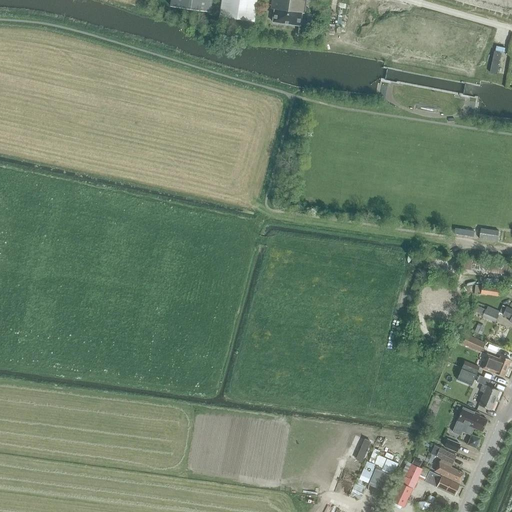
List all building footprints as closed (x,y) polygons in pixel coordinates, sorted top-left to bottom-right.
[(212,0),(170,0),(169,6),(211,12),(212,0)] [(257,0),(221,0),(219,17),(255,22),(257,0)] [(305,0),(272,0),(272,10),(274,11),(272,23),(300,27),(302,14),(304,14),(305,0)] [(454,234),(473,237),(474,231),(455,228),(454,234)] [(498,231),(480,228),(479,239),(497,242),(498,231)] [(411,265),(420,266),(421,259),(413,257),(411,265)] [(461,259),(460,269),(471,271),(472,261),(461,259)] [(501,275),(502,265),(472,261),(471,271),(501,275)] [(499,288),(482,286),(481,294),(498,296),(499,288)] [(495,322),(498,315),(497,315),(499,311),(487,306),(486,309),(478,306),(475,312),(482,315),(482,316),(495,322)] [(499,313),(511,319),(509,322),(511,323),(511,309),(506,307),(502,306),(499,313)] [(474,332),(481,335),(484,326),(478,323),(474,332)] [(480,352),(485,343),(466,335),(462,344),(480,352)] [(504,377),(510,360),(500,356),(499,359),(487,354),(481,368),(494,373),(504,377)] [(465,362),(462,369),(477,375),(480,368),(465,362)] [(462,369),(457,380),(472,386),(477,375),(466,370),(462,369)] [(491,410),(499,392),(487,387),(490,380),(479,376),(476,382),(482,385),(480,391),(484,392),(478,405),(491,410)] [(462,431),(470,435),(473,428),(482,432),(487,420),(480,417),(480,415),(474,412),(463,407),(452,432),(460,435),(462,431)] [(475,447),(478,439),(472,436),(468,444),(475,447)] [(460,444),(447,439),(443,447),(457,452),(460,444)] [(434,447),(431,455),(436,457),(439,449),(434,447)] [(464,474),(451,468),(452,465),(456,456),(439,449),(436,457),(440,459),(435,472),(460,483),(464,474)] [(395,471),(399,459),(378,451),(374,461),(366,458),(352,494),(361,497),(368,479),(384,485),(391,469),(395,471)] [(411,464),(419,468),(421,462),(414,459),(411,464)] [(405,477),(411,464),(408,463),(402,476),(403,477),(405,477)] [(402,476),(398,485),(399,485),(399,486),(411,491),(413,491),(418,478),(422,469),(419,468),(411,464),(405,477),(403,477),(402,476)] [(418,478),(424,481),(429,472),(422,469),(418,478)] [(454,495),(459,485),(429,471),(429,472),(424,481),(437,487),(454,495)] [(411,491),(399,486),(390,504),(402,510),(411,491)]
